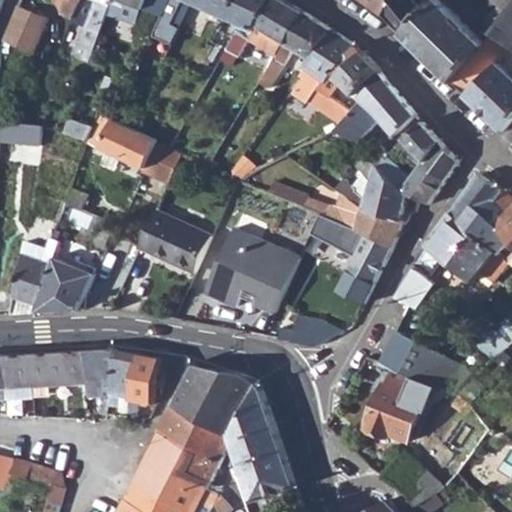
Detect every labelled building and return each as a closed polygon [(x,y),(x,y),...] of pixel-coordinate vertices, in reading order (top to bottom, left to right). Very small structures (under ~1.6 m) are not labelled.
[(59,0),(62,13),(73,19),(81,0),(59,0)] [(81,0),(73,19),(68,32),(82,37),(80,44),(76,55),(93,61),(109,12),(112,4),(113,0),(81,0)] [(121,0),(119,6),(112,4),(109,12),(137,21),(142,6),(125,0),(121,0)] [(148,0),(146,7),(165,15),(170,0),(148,0)] [(185,0),(170,0),(165,15),(155,37),(172,45),(181,26),(174,22),(186,0),(185,0)] [(191,0),(232,18),(240,0),(191,0)] [(240,0),(232,18),(237,20),(257,29),(271,0),(240,0)] [(271,0),(257,29),(252,38),(278,53),(285,41),(289,43),(307,12),(286,0),(271,0)] [(368,0),(387,14),(394,0),(368,0)] [(418,0),(394,0),(387,14),(409,34),(429,9),(418,0)] [(409,34),(456,81),(464,70),(486,40),(446,0),(437,0),(429,9),(409,34)] [(511,0),(495,0),(501,6),(499,10),(493,12),(487,21),(495,28),(511,4),(511,0)] [(511,41),(511,4),(495,28),(511,42),(511,41)] [(18,5),(5,40),(33,51),(47,17),(18,5)] [(278,53),(261,80),(271,86),(290,56),(305,67),(334,28),(307,12),(289,43),(285,41),(278,53)] [(199,36),(210,42),(220,24),(208,18),(199,36)] [(220,24),(210,42),(216,45),(214,49),(220,51),(231,29),(220,24)] [(334,28),(305,67),(307,69),(311,71),(296,94),(308,102),(310,99),(319,89),(326,82),(358,44),(334,28)] [(503,130),(511,118),(511,71),(499,57),(511,42),(495,28),(486,40),(464,70),(456,81),(468,91),(466,94),(503,130)] [(82,37),(68,32),(66,38),(80,44),(82,37)] [(326,82),(319,89),(331,95),(344,79),(358,93),(383,68),(358,44),(326,82)] [(214,49),(210,57),(216,59),(220,51),(214,49)] [(355,109),(340,127),(358,143),(384,118),(398,134),(419,113),(400,90),(400,87),(385,69),(361,98),(363,100),(358,105),(355,109)] [(112,82),(109,96),(121,100),(127,81),(114,77),(112,82)] [(331,95),(319,89),(310,99),(338,118),(344,111),(348,113),(352,108),(350,106),(331,95)] [(354,101),(350,106),(352,108),(355,109),(358,105),(354,101)] [(138,130),(104,114),(92,141),(145,166),(145,169),(170,181),(184,152),(138,130)] [(41,123),(2,120),(2,128),(1,140),(41,143),(41,123)] [(425,120),(406,138),(426,158),(421,165),(447,181),(461,160),(425,120)] [(406,138),(399,144),(421,165),(426,158),(406,138)] [(383,144),(371,155),(379,163),(388,154),(391,152),(383,144)] [(345,179),(339,188),(344,192),(365,208),(404,220),(410,193),(379,163),(371,155),(362,146),(351,157),(373,180),(368,198),(356,189),(357,187),(345,179)] [(388,154),(379,163),(410,193),(423,199),(433,203),(447,181),(421,165),(412,179),(388,154)] [(241,180),(253,170),(241,162),(231,175),(241,180)] [(453,212),(477,231),(495,247),(508,233),(501,227),(511,211),(511,193),(506,188),(501,186),(481,173),(453,212)] [(270,191),(305,205),(322,211),(371,231),(397,244),(409,221),(404,220),(365,208),(344,192),(339,206),(333,204),(332,206),(308,196),(309,193),(275,180),(270,191)] [(72,186),(67,200),(85,208),(91,193),(72,186)] [(150,224),(140,246),(196,271),(212,236),(156,210),(150,224)] [(511,211),(501,227),(508,233),(511,237),(511,211)] [(418,262),(433,273),(445,256),(453,263),(477,231),(453,212),(436,234),(418,262)] [(228,259),(221,256),(206,291),(237,305),(246,286),(263,293),(258,305),(276,313),(302,256),(236,226),(225,249),(231,252),(228,259)] [(371,231),(341,288),(368,302),(397,244),(371,231)] [(453,263),(474,280),(498,249),(495,247),(477,231),(453,263)] [(24,253),(11,314),(40,312),(56,257),(61,241),(53,238),(50,247),(47,256),(49,257),(48,261),(24,253)] [(26,241),(24,253),(48,261),(49,257),(47,256),(50,247),(26,241)] [(225,249),(221,256),(228,259),(231,252),(225,249)] [(56,257),(40,312),(81,310),(98,272),(56,257)] [(511,260),(510,258),(509,261),(501,271),(511,280),(511,260)] [(406,281),(427,296),(435,282),(414,268),(406,281)] [(297,330),(295,342),(319,346),(347,330),(322,318),(300,314),(297,330)] [(350,321),(357,324),(359,318),(353,315),(350,321)] [(486,347),(492,351),(511,333),(511,322),(509,319),(486,347)] [(282,327),(280,339),(295,342),(297,330),(282,327)] [(380,362),(393,367),(434,384),(447,388),(460,362),(397,330),(381,361),(380,362)] [(110,348),(86,349),(88,382),(90,395),(103,395),(102,413),(109,414),(112,393),(119,350),(110,348)] [(86,349),(34,352),(35,386),(88,382),(86,349)] [(119,350),(112,393),(124,395),(121,409),(131,411),(142,354),(119,350)] [(34,352),(5,354),(7,395),(35,394),(35,386),(34,352)] [(131,411),(130,416),(140,417),(143,400),(156,404),(164,358),(142,354),(131,411)] [(197,365),(174,407),(205,423),(230,436),(232,442),(262,386),(247,375),(197,365)] [(393,367),(368,427),(394,437),(395,435),(412,442),(434,388),(434,384),(393,367)] [(458,393),(461,395),(467,401),(479,390),(471,382),(458,393)] [(262,386),(232,442),(240,462),(285,448),(262,386)] [(461,395),(454,405),(465,413),(464,415),(469,419),(468,421),(487,435),(493,427),(479,415),(467,401),(461,395)] [(174,407),(162,431),(193,447),(205,423),(174,407)] [(327,424),(340,436),(349,420),(335,411),(327,424)] [(193,447),(174,482),(204,497),(209,488),(232,442),(230,436),(205,423),(193,447)] [(162,431),(135,484),(164,500),(174,482),(193,447),(162,431)] [(285,448),(240,462),(240,464),(244,475),(253,500),(298,485),(285,448)] [(0,474),(11,478),(13,473),(17,458),(17,455),(0,450),(0,474)] [(386,474),(406,489),(420,505),(421,505),(438,491),(445,487),(443,484),(434,471),(406,450),(386,474)] [(17,458),(13,473),(30,478),(35,463),(17,458)] [(35,463),(30,478),(48,483),(52,468),(35,463)] [(240,464),(233,467),(236,477),(244,475),(240,464)] [(52,468),(48,483),(54,485),(66,489),(63,472),(52,468)] [(443,484),(445,487),(448,491),(457,483),(453,477),(443,484)] [(135,484),(127,498),(154,511),(211,511),(216,503),(204,497),(174,482),(164,500),(135,484)] [(54,485),(49,501),(61,505),(66,489),(54,485)] [(209,488),(204,497),(216,503),(222,511),(229,511),(235,509),(221,495),(209,488)] [(438,491),(421,505),(426,511),(428,511),(445,500),(438,491)] [(59,511),(60,510),(48,507),(49,501),(37,498),(21,500),(18,511),(59,511)] [(154,511),(127,498),(119,511),(154,511)] [(403,511),(391,498),(368,511),(403,511)] [(49,501),(48,507),(60,510),(61,505),(49,501)]
